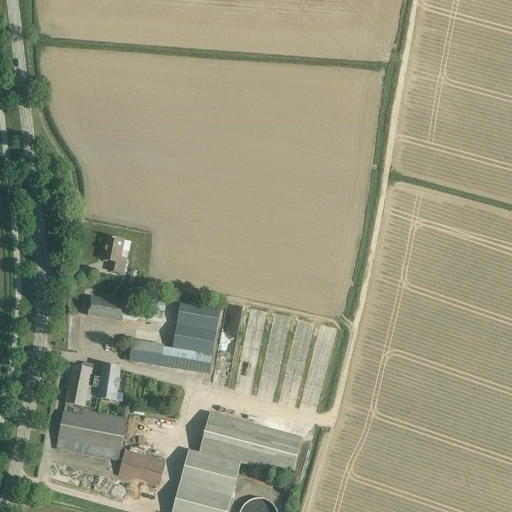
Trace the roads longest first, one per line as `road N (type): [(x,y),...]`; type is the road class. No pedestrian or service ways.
road 1 (tertiary): [(1,511),(42,326),(12,0)]
road 2 (track): [(415,0),(354,329),(330,421),(315,420)]
